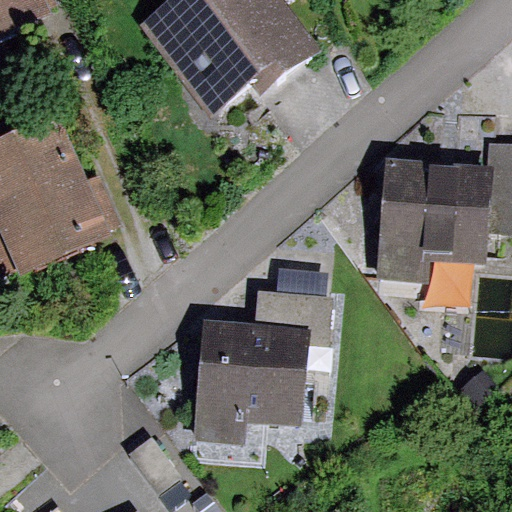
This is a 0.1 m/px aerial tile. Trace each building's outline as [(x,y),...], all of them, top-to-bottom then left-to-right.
[(0,0),(0,45),(55,22),(51,11),(56,8),(52,0),(0,0)] [(178,0),(146,26),(217,116),(251,89),(263,104),(327,54),(284,0),(178,0)] [(61,125),(0,151),(0,237),(19,281),(113,241),(109,233),(121,228),(101,180),(87,186),(61,125)] [(448,173),(385,167),(375,286),(429,290),(431,270),(486,274),(488,237),(511,238),(511,149),(488,148),(485,176),(448,173)] [(258,333),(205,328),(193,446),(246,452),(249,429),(303,435),(311,353),(330,355),(335,304),(324,302),(326,280),(285,276),(282,300),(261,298),(258,333)] [(486,375),(461,395),(475,411),(499,391),(486,375)] [(154,441),(131,459),(170,511),(174,511),(196,497),(154,441)]
